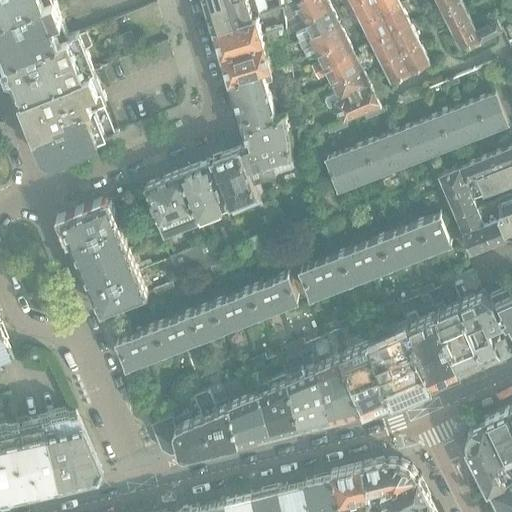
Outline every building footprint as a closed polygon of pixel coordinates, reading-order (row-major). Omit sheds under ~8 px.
[(0,0),(0,18),(45,0),(0,0)] [(70,33),(55,0),(45,0),(0,18),(0,42),(6,58),(70,33)] [(269,11),(265,0),(220,0),(208,4),(215,27),(265,12),(269,11)] [(282,0),(284,11),(305,0),(282,0)] [(304,19),(332,5),(329,0),(305,0),(284,11),(286,24),(287,28),(288,27),(304,19)] [(381,12),(375,0),(353,0),(352,1),(362,21),(381,12)] [(401,2),(399,0),(375,0),(381,12),(401,2)] [(471,15),(466,6),(463,0),(453,0),(441,6),(450,25),(471,15)] [(411,22),(401,2),(381,12),(391,31),(411,22)] [(298,39),(338,19),(332,5),(304,19),(308,27),(295,33),(298,39)] [(288,27),(287,28),(286,24),(270,29),(265,12),(215,27),(223,53),(265,41),(289,34),(288,27)] [(391,31),(381,12),(362,21),(372,41),(391,31)] [(481,36),(478,29),(471,15),(450,25),(461,46),(481,36)] [(307,55),(316,51),(347,36),(338,19),(298,39),(303,49),(304,48),(307,55)] [(502,28),(500,23),(498,19),(478,29),(481,36),(482,38),(502,28)] [(420,41),(411,22),(391,31),(401,51),(420,41)] [(95,68),(87,47),(93,42),(87,28),(80,31),(80,29),(70,33),(6,58),(22,97),(95,68)] [(391,31),(372,41),(382,61),(401,51),(391,31)] [(315,72),(355,52),(347,36),(316,51),(320,60),(311,64),(315,72)] [(273,66),(265,41),(223,53),(230,79),(270,67),(273,66)] [(430,61),(420,41),(401,51),(411,71),(430,61)] [(411,71),(401,51),(382,61),(392,81),(411,71)] [(328,84),(331,82),(363,67),(355,52),(315,72),(319,79),(324,77),(328,84)] [(488,71),(485,64),(475,68),(478,75),(488,71)] [(277,114),(267,81),(273,78),(270,67),(230,79),(232,85),(242,117),(244,124),(277,114)] [(382,106),(373,89),(363,67),(331,82),(337,91),(326,97),(326,98),(325,100),(328,106),(329,107),(331,108),(332,107),(336,105),(343,119),(346,119),(364,112),(382,106)] [(87,107),(105,100),(107,99),(95,68),(22,97),(37,135),(58,126),(57,124),(69,120),(67,115),(87,107)] [(460,82),(457,75),(448,79),(451,85),(460,82)] [(451,85),(448,79),(438,82),(441,89),(451,85)] [(422,96),(420,90),(411,93),(413,100),(422,96)] [(502,106),(496,90),(477,97),(484,113),(502,106)] [(413,100),(411,93),(403,96),(401,97),(400,96),(399,96),(400,99),(402,104),(413,100)] [(484,113),(477,97),(459,105),(465,121),(484,113)] [(294,166),(290,128),(287,113),(297,111),(295,104),(285,105),(286,111),(277,114),(244,124),(244,125),(249,142),(241,145),(241,146),(254,178),(294,166)] [(366,118),(386,111),(384,105),(382,106),(364,112),(366,118)] [(465,121),(459,105),(440,112),(446,128),(465,121)] [(508,122),(502,106),(484,113),(490,129),(508,122)] [(99,138),(87,107),(67,115),(69,120),(57,124),(58,126),(37,135),(43,150),(44,150),(47,153),(51,155),(56,155),(99,138)] [(446,128),(440,112),(421,119),(427,135),(446,128)] [(490,129),(484,113),(465,121),(471,137),(490,129)] [(329,132),(348,125),(346,119),(343,119),(327,126),(329,132)] [(427,135),(421,119),(402,127),(408,143),(427,135)] [(471,137),(465,121),(446,128),(452,144),(471,137)] [(408,143),(402,127),(384,134),(390,149),(408,143)] [(452,144),(446,128),(427,135),(434,151),(452,144)] [(390,149),(384,134),(365,141),(371,157),(390,149)] [(434,151),(427,135),(408,143),(414,159),(434,151)] [(322,165),(317,152),(314,144),(313,144),(311,138),(304,141),(307,154),(312,169),(322,165)] [(365,141),(346,148),(352,164),(371,157),(365,141)] [(414,159),(408,143),(390,149),(396,166),(414,159)] [(511,162),(511,143),(503,148),(509,164),(511,162)] [(254,178),(241,146),(223,153),(223,152),(214,156),(213,157),(234,209),(262,198),(254,178)] [(346,148),(327,156),(334,171),(352,164),(346,148)] [(468,181),(509,164),(503,148),(461,165),(468,181)] [(396,166),(390,149),(371,157),(378,173),(396,166)] [(378,173),(371,157),(352,164),(359,180),(378,173)] [(228,202),(209,158),(180,170),(194,205),(198,214),(228,202)] [(487,190),(511,180),(511,162),(509,164),(468,181),(469,184),(474,195),(487,190)] [(359,180),(352,164),(334,171),(340,188),(359,180)] [(468,181),(461,165),(440,173),(448,193),(469,184),(468,181)] [(194,205),(180,170),(145,184),(160,219),(194,205)] [(511,233),(511,180),(487,190),(489,197),(477,203),(486,224),(500,218),(507,235),(511,233)] [(477,203),(474,195),(469,184),(448,193),(456,212),(477,203)] [(342,214),(334,193),(325,196),(333,217),(342,214)] [(120,222),(138,214),(136,209),(123,215),(114,196),(73,212),(70,215),(68,219),(67,223),(68,227),(74,243),(120,223),(120,222)] [(486,224),(477,203),(456,212),(463,229),(465,233),(486,224)] [(451,236),(441,212),(443,212),(442,210),(440,210),(440,211),(421,219),(432,246),(432,245),(451,238),(453,237),(452,236),(451,236)] [(500,218),(486,224),(465,233),(472,249),(507,235),(500,218)] [(432,246),(421,219),(401,226),(412,253),(431,246),(432,246)] [(130,244),(120,223),(74,243),(84,264),(130,244)] [(412,253),(401,226),(382,234),(392,261),(393,261),(393,260),(412,253)] [(392,261),(382,234),(362,242),(372,269),(391,261),(391,262),(392,261)] [(218,262),(209,239),(169,255),(179,278),(182,277),(197,271),(210,266),(218,262)] [(372,269),(362,242),(342,249),(353,277),(354,276),(372,269)] [(266,243),(262,245),(257,247),(260,253),(269,249),(266,243)] [(138,264),(130,244),(84,264),(94,287),(140,267),(152,263),(151,259),(138,264)] [(257,247),(252,249),(248,251),(251,257),(260,253),(257,247)] [(353,277),(342,249),(322,257),(333,284),(352,277),(353,277)] [(333,284),(322,257),(304,265),(303,264),(302,265),(302,267),(303,266),(311,289),(312,292),(314,292),(314,291),(333,284)] [(232,264),(229,258),(220,262),(222,268),(232,264)] [(220,262),(218,262),(210,266),(213,271),(222,268),(220,262)] [(149,290),(140,267),(94,287),(103,309),(116,303),(135,296),(149,290)] [(298,294),(289,272),(290,271),(289,270),(287,270),(288,271),(277,275),(277,276),(269,279),(279,303),(297,295),(298,296),(299,295),(299,293),(298,294)] [(199,278),(197,271),(182,277),(184,283),(199,278)] [(279,303),(269,279),(263,281),(250,286),(260,310),(260,311),(262,310),(262,309),(279,303)] [(175,286),(172,280),(161,285),(164,290),(175,286)] [(435,289),(432,282),(423,286),(426,292),(428,291),(429,292),(435,289)] [(489,322),(503,316),(494,296),(485,292),(481,283),(471,287),(474,293),(461,298),(484,353),(485,356),(501,349),(489,322)] [(164,290),(161,285),(153,288),(155,294),(164,290)] [(260,310),(250,286),(240,290),(231,293),(241,318),(260,310)] [(426,292),(423,286),(416,289),(408,293),(410,298),(421,294),(426,292)] [(511,288),(494,296),(503,316),(511,336),(511,288)] [(434,304),(429,292),(428,291),(426,292),(421,294),(427,307),(434,304)] [(241,318),(231,293),(226,296),(226,295),(214,300),(223,325),(225,324),(241,318)] [(119,309),(138,301),(135,296),(116,303),(119,309)] [(396,304),(393,298),(385,301),(387,308),(396,304)] [(484,353),(461,298),(436,309),(455,353),(460,366),(485,356),(484,353)] [(214,300),(194,308),(204,333),(223,325),(214,300)] [(387,308),(385,301),(376,305),(379,311),(387,308)] [(194,308),(182,312),(182,313),(173,316),(183,340),(202,333),(204,333),(194,308)] [(455,353),(436,309),(418,317),(416,311),(406,315),(409,321),(422,352),(434,378),(460,366),(455,353)] [(358,320),(355,314),(347,318),(349,324),(358,320)] [(183,340),(173,316),(168,318),(156,323),(165,348),(167,347),(183,340)] [(511,343),(511,336),(503,316),(489,322),(501,349),(511,343)] [(349,324),(347,318),(337,322),(340,328),(349,324)] [(434,378),(422,352),(409,321),(370,337),(377,353),(394,394),(434,378)] [(9,345),(5,335),(4,332),(0,322),(0,349),(9,346),(8,345),(9,345)] [(165,348),(156,323),(145,327),(145,328),(137,331),(146,355),(165,348)] [(146,355),(137,331),(131,333),(120,337),(120,336),(118,337),(119,339),(128,361),(127,361),(128,363),(130,362),(130,361),(146,355)] [(305,343),(303,336),(293,340),(296,347),(305,343)] [(394,394),(377,353),(370,337),(342,350),(343,353),(366,406),(394,394)] [(296,347),(293,340),(285,343),(287,350),(296,347)] [(40,362),(42,352),(29,349),(27,358),(40,362)] [(366,406),(343,353),(342,350),(341,350),(341,352),(320,361),(332,414),(366,406)] [(267,359),(265,353),(264,352),(258,355),(260,362),(267,359)] [(332,414),(320,361),(310,365),(305,354),(299,356),(301,360),(288,366),(292,373),(289,373),(302,421),(332,414)] [(260,362),(258,355),(249,359),(252,366),(260,362)] [(220,379),(241,369),(238,363),(217,373),(220,379)] [(222,381),(240,436),(271,429),(257,379),(256,377),(251,379),(246,370),(222,381)] [(302,421),(289,373),(287,370),(270,377),(257,379),(271,429),(302,421)] [(240,436),(222,381),(221,379),(213,382),(210,375),(194,382),(196,389),(187,393),(194,408),(174,416),(173,413),(151,422),(152,424),(162,448),(172,454),(240,437),(240,436)] [(166,401),(183,394),(181,389),(173,391),(172,391),(163,395),(166,401)] [(146,409),(166,401),(163,395),(154,398),(155,399),(144,404),(146,409)] [(97,460),(75,407),(67,408),(65,406),(47,410),(45,413),(39,415),(55,479),(55,480),(92,471),(97,460)] [(511,413),(508,406),(487,415),(511,465),(511,413)] [(55,479),(39,415),(14,420),(29,485),(55,479)] [(511,465),(487,415),(477,420),(478,422),(477,422),(472,426),(470,429),(468,435),(468,438),(469,443),(470,445),(468,446),(489,489),(491,488),(502,510),(511,504),(511,465)] [(0,492),(29,485),(14,420),(9,422),(4,420),(0,421),(0,492)] [(394,511),(430,494),(419,473),(417,474),(417,473),(416,473),(416,471),(412,466),(411,465),(410,465),(409,464),(400,459),(399,458),(399,459),(398,459),(396,458),(391,457),(389,458),(388,458),(387,458),(386,456),(385,456),(385,457),(383,457),(377,458),(376,459),(375,460),(375,459),(374,459),(331,470),(332,471),(341,511),(394,511)] [(341,511),(332,471),(304,478),(313,511),(341,511)] [(313,511),(304,478),(277,485),(284,511),(313,511)] [(284,511),(277,485),(253,491),(252,491),(223,498),(227,511),(284,511)] [(438,511),(430,494),(394,511),(438,511)] [(227,511),(223,498),(198,504),(199,511),(227,511)]
